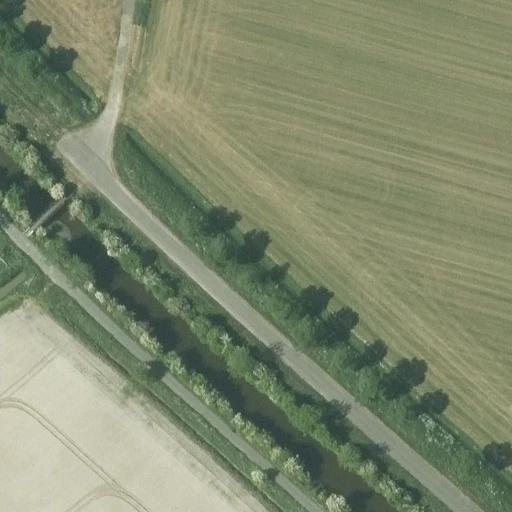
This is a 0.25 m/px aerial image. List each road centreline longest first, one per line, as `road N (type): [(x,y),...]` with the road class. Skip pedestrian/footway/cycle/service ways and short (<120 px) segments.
road 1 (unclassified): [(465,511),(91,170)]
road 2 (unclassified): [(0,221),(313,511)]
road 3 (track): [(127,0),(105,136),(91,170)]
road 4 (unknown): [(91,170),(0,81)]
